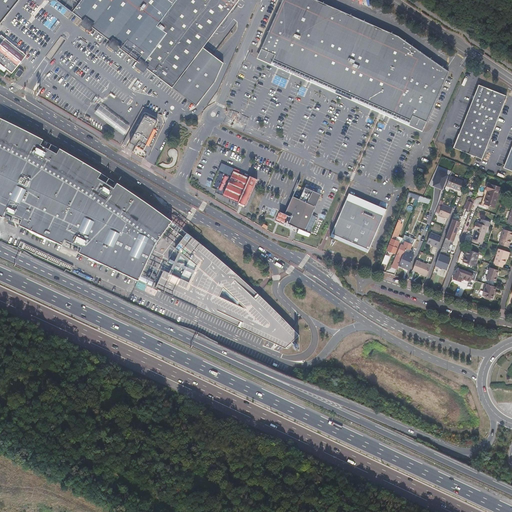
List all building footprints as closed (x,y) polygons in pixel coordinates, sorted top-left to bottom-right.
[(0,0),(0,23),(18,0),(0,0)] [(56,0),(172,87),(202,47),(213,33),(237,1),(237,0),(56,0)] [(281,0),(260,50),(261,50),(257,59),(422,131),(426,121),(448,71),(398,36),(315,0),(281,0)] [(61,20),(58,18),(51,27),(54,29),(59,22),(61,20)] [(5,38),(0,43),(0,63),(12,73),(18,66),(26,55),(5,38)] [(202,47),(172,87),(196,105),(215,80),(222,63),(202,47)] [(24,71),(20,68),(15,74),(19,77),(24,71)] [(140,81),(137,79),(130,89),(133,91),(140,81)] [(507,96),(479,85),(453,147),(481,159),(507,96)] [(101,105),(94,113),(123,135),(129,127),(101,105)] [(158,120),(145,113),(130,142),(142,149),(158,120)] [(0,215),(4,218),(20,225),(21,226),(28,230),(30,231),(39,235),(45,238),(54,242),(62,245),(64,247),(78,254),(81,254),(94,261),(97,262),(103,265),(105,266),(110,269),(113,270),(134,280),(137,282),(159,292),(171,270),(178,257),(187,237),(181,232),(173,226),(172,225),(166,220),(157,214),(152,210),(144,205),(142,203),(136,198),(130,194),(126,192),(123,189),(119,187),(116,185),(115,184),(103,176),(101,175),(93,170),(88,166),(77,160),(71,156),(69,155),(62,151),(61,151),(56,147),(46,142),(45,141),(29,132),(24,130),(20,128),(0,117),(0,215)] [(511,145),(503,168),(511,171),(511,145)] [(249,177),(234,171),(224,194),(239,200),(238,202),(246,206),(255,185),(257,179),(249,176),(249,177)] [(440,189),(445,175),(437,172),(432,186),(440,189)] [(453,177),(452,177),(449,185),(449,187),(459,191),(459,189),(462,190),(465,182),(462,181),(463,181),(453,177)] [(485,189),(487,190),(482,203),(492,207),(499,187),(487,183),(485,189)] [(299,200),(292,197),(285,212),(284,214),(291,217),(288,224),(305,231),(316,207),(315,206),(321,194),(305,187),(299,200)] [(429,204),(430,199),(410,192),(409,196),(415,199),(414,204),(416,205),(418,200),(429,204)] [(386,209),(349,193),(330,237),(367,253),(386,209)] [(472,203),(466,201),(464,208),(470,210),(472,203)] [(451,208),(441,205),(437,215),(447,218),(451,208)] [(459,222),(452,219),(440,250),(443,251),(445,252),(449,241),(451,242),(459,222)] [(475,223),(473,228),(472,230),(474,230),(471,240),(481,244),(487,227),(475,223)] [(398,229),(395,228),(387,249),(394,252),(398,241),(394,239),(398,229)] [(510,232),(500,229),(495,244),(504,246),(507,239),(507,237),(508,237),(510,232)] [(440,237),(430,233),(426,243),(432,245),(432,246),(436,248),(440,237)] [(414,240),(403,235),(399,244),(402,245),(404,242),(412,245),(414,240)] [(178,257),(171,270),(159,292),(277,348),(284,352),(295,338),(287,330),(257,299),(253,294),(241,283),(208,254),(187,237),(178,257)] [(402,245),(399,244),(395,254),(398,255),(392,268),(396,269),(399,263),(404,252),(408,253),(412,245),(404,242),(402,245)] [(507,252),(497,249),(492,265),(501,267),(502,264),(503,264),(507,252)] [(478,254),(467,251),(464,258),(463,257),(462,261),(474,265),(478,254)] [(408,253),(404,252),(399,263),(400,264),(399,266),(403,268),(404,266),(410,269),(413,262),(407,259),(409,254),(408,253)] [(442,255),(439,254),(436,261),(447,265),(449,258),(442,255)] [(429,266),(416,260),(412,270),(426,276),(429,266)] [(497,270),(489,267),(485,279),(495,282),(496,277),(495,276),(496,274),(497,270)] [(456,273),(455,272),(452,278),(460,281),(461,278),(469,281),(470,278),(475,280),(477,273),(473,271),(472,274),(458,269),(456,273)] [(484,288),(483,288),(481,295),(491,299),(495,287),(485,284),(484,288)]
